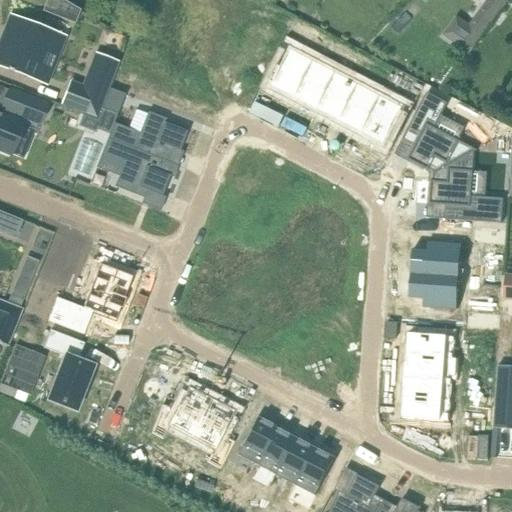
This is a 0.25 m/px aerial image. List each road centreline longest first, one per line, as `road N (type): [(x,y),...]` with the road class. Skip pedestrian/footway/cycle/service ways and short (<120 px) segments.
road 1 (residential): [(365,432),(379,203),(372,192),(233,125),(178,258)]
road 2 (residential): [(152,321),(365,432)]
road 3 (residential): [(178,258),(0,189)]
road 4 (residential): [(365,432),(439,470),(511,476)]
